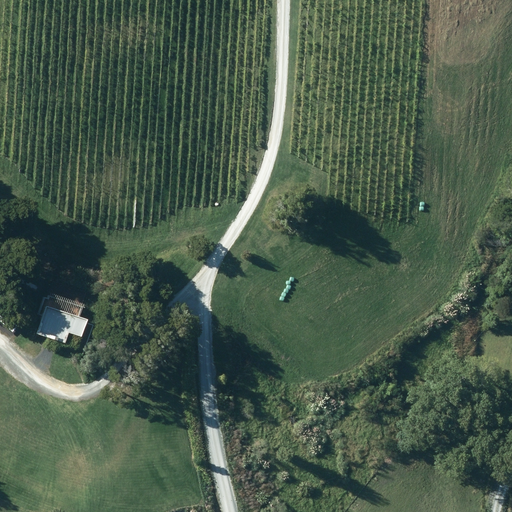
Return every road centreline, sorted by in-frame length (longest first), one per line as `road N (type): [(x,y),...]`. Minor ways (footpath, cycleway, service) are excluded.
road 1 (unknown): [(208,260),(156,287),(109,335),(66,359),(28,346),(0,320)]
road 2 (unknown): [(511,379),(482,454),(472,511)]
